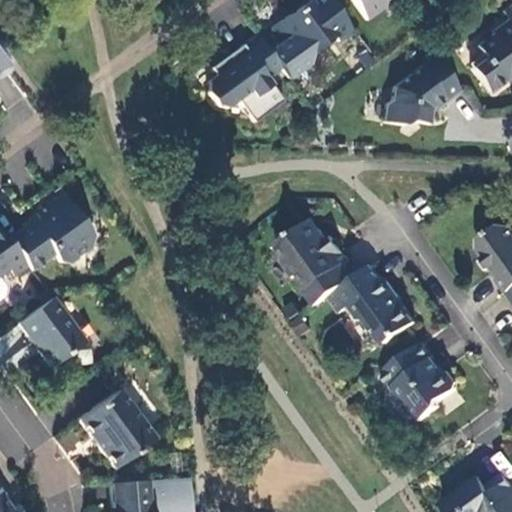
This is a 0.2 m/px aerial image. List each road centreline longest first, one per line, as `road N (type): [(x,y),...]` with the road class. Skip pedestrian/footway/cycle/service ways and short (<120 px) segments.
road 1 (residential): [(385,224),(511,389)]
road 2 (residential): [(48,118),(210,0)]
